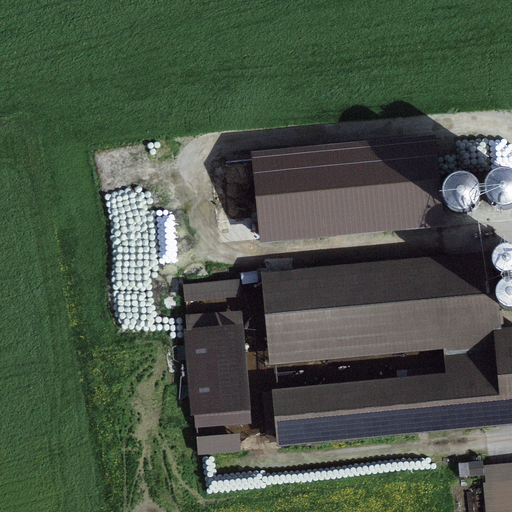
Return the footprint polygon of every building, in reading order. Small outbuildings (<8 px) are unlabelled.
[(511,250),(510,249),(509,249),(504,249),(498,250),(493,254),(491,259),(490,265),(492,271),(496,275),(501,278),(507,278),(511,276),(511,250)] [(445,373),(272,389),(277,447),(511,424),(511,332),(496,334),(489,259),(265,280),(272,355),(442,339),(445,373)] [(502,284),(497,288),(494,293),(494,298),(495,304),(499,309),(504,311),(509,312),(511,311),(511,282),(507,282),(502,284)] [(236,334),(185,336),(190,417),(240,415),(236,334)] [(491,511),(511,511),(511,471),(488,473),(491,511)]
